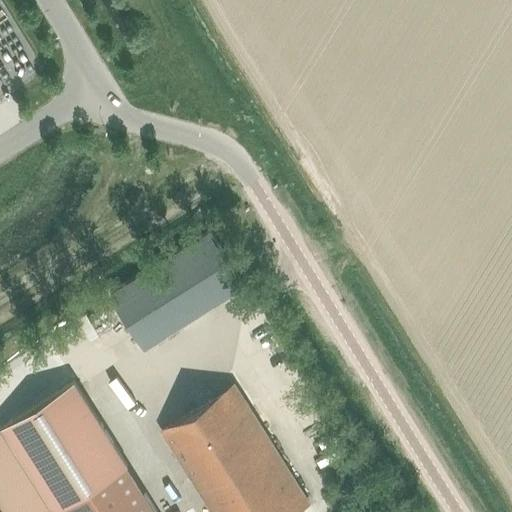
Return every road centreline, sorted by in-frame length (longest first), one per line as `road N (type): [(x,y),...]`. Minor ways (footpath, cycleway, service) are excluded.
road 1 (unclassified): [(457,511),(238,160),(206,140),(120,118),(48,0)]
road 2 (track): [(0,299),(234,156)]
road 3 (track): [(146,124),(108,208),(74,253)]
